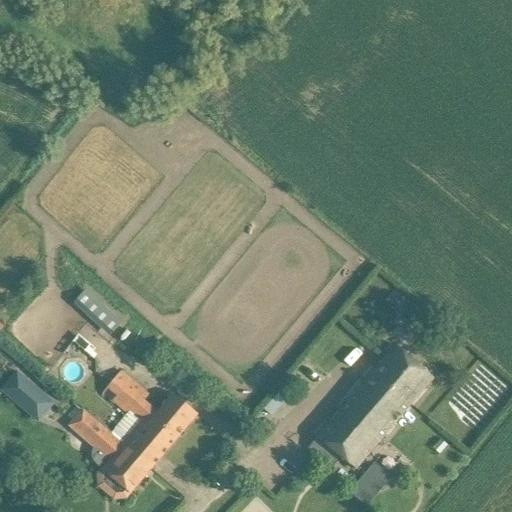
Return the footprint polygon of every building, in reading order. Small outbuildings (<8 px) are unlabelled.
[(434,378),(411,358),(396,345),(305,451),(346,487),(434,378)] [(306,363),(262,410),(275,423),(319,376),(306,363)] [(17,369),(0,389),(38,422),(55,402),(17,369)] [(198,414),(182,401),(174,393),(158,412),(144,400),(149,394),(121,371),(103,392),(127,413),(114,428),(127,439),(123,443),(152,468),(198,414)] [(123,444),(84,411),(64,396),(53,410),(71,426),(95,446),(92,451),(92,454),(92,457),(93,460),(97,464),(102,469),(130,493),(152,468),(123,443),(123,444)] [(373,507),(398,475),(379,460),(354,492),(373,507)]
